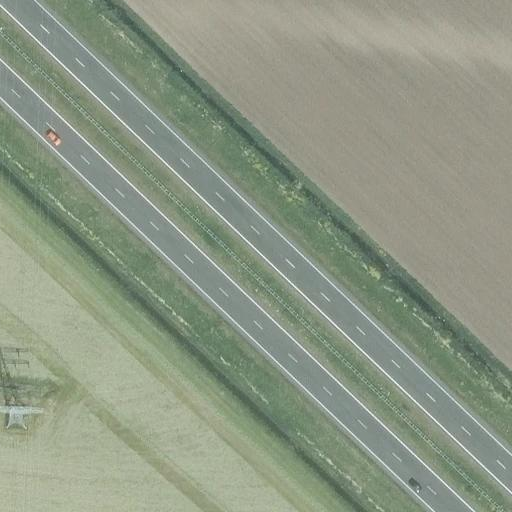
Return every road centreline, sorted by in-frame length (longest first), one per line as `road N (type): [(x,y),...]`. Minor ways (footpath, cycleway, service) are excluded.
road 1 (trunk): [(511,474),(13,0)]
road 2 (trunk): [(0,77),(455,511)]
